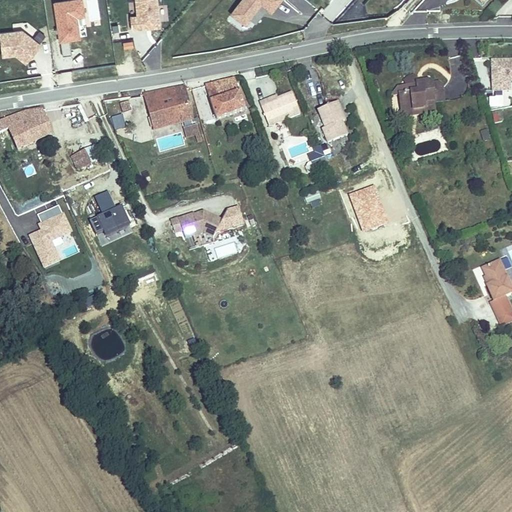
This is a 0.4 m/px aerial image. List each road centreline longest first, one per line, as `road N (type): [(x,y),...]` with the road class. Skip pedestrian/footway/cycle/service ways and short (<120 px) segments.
road 1 (unclassified): [(0,104),(374,37),(511,32)]
road 2 (unknown): [(350,41),(448,288),(473,307),(502,311)]
